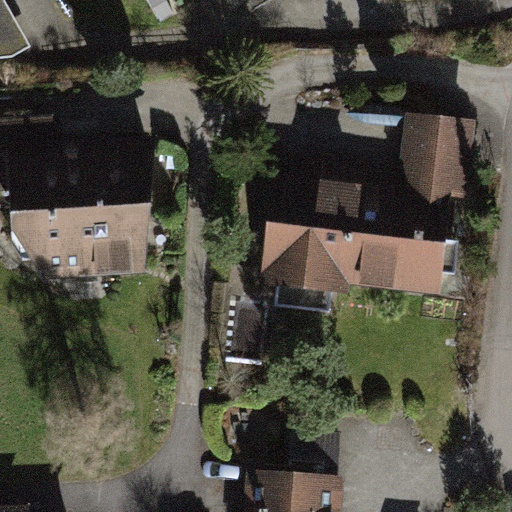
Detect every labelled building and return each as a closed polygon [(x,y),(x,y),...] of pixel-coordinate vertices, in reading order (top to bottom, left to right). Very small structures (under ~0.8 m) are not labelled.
[(4,0),(0,0),(0,55),(33,54),(4,0)] [(236,0),(247,19),(279,0),(236,0)] [(400,180),(274,173),(266,279),(441,283),(448,205),(467,198),(469,113),(404,108),(400,180)] [(54,115),(0,120),(0,205),(7,205),(11,274),(149,266),(148,139),(56,148),(54,115)] [(331,511),(333,467),(241,463),(238,511),(331,511)]
